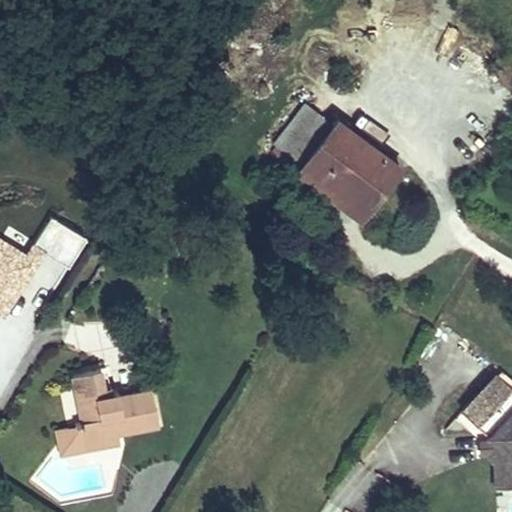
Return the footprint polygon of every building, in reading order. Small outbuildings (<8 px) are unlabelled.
[(273,144),(302,165),(303,163),(358,205),(374,184),(382,190),(399,167),(335,120),(332,125),(304,103),(273,144)] [(0,327),(37,250),(69,265),(85,231),(46,212),(34,237),(4,223),(0,232),(0,327)] [(99,369),(71,374),(80,421),(73,423),(73,426),(74,427),(78,426),(82,444),(97,440),(98,443),(117,439),(116,434),(157,424),(150,389),(118,396),(117,393),(111,394),(103,396),(102,388),(99,369)] [(493,372),(456,416),(463,422),(497,382),(500,384),(506,384),(506,383),(493,372)] [(511,383),(506,384),(500,384),(497,382),(463,422),(482,439),(483,444),(484,456),(484,462),(489,469),(491,489),(511,487),(511,468),(511,467),(511,383)] [(110,387),(102,388),(103,396),(111,394),(110,387)]
